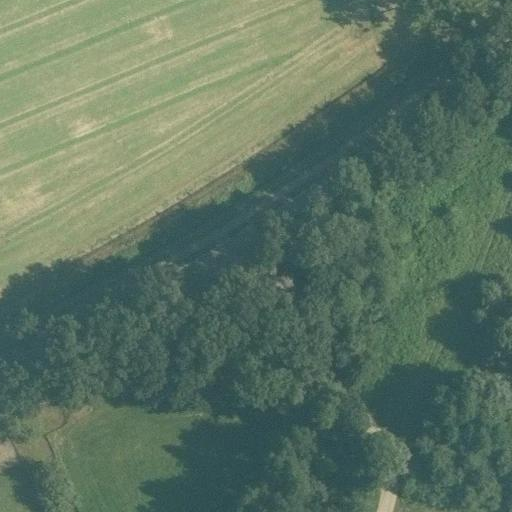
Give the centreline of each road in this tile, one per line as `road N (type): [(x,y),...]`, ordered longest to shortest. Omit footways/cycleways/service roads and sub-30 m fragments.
road 1 (secondary): [(511,50),(394,142),(228,250),(0,378)]
road 2 (track): [(228,250),(363,425),(390,511)]
